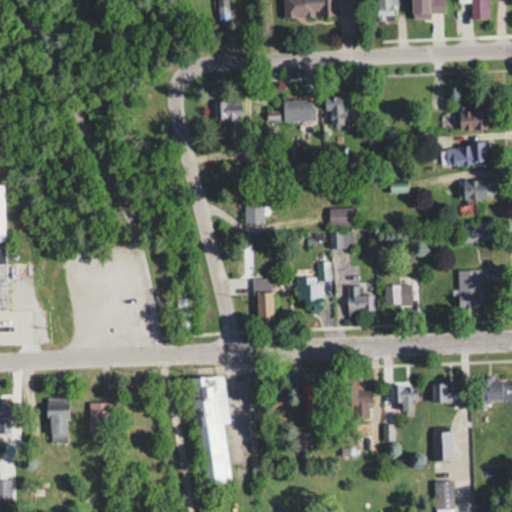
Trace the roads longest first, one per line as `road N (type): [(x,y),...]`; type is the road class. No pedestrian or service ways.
road 1 (residential): [(0,358),(511,335)]
road 2 (residential): [(170,75),(179,63),(206,59),(511,45)]
road 3 (residential): [(224,349),(225,279),(170,101),(170,75)]
